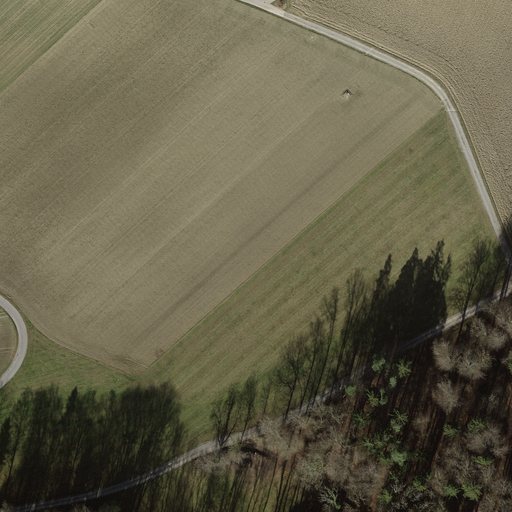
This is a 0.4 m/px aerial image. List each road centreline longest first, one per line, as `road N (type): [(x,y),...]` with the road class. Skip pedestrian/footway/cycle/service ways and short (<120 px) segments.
road 1 (track): [(0,506),(98,495),(147,478),(250,434),(511,288)]
road 2 (track): [(511,256),(452,100),(414,70),(270,6)]
